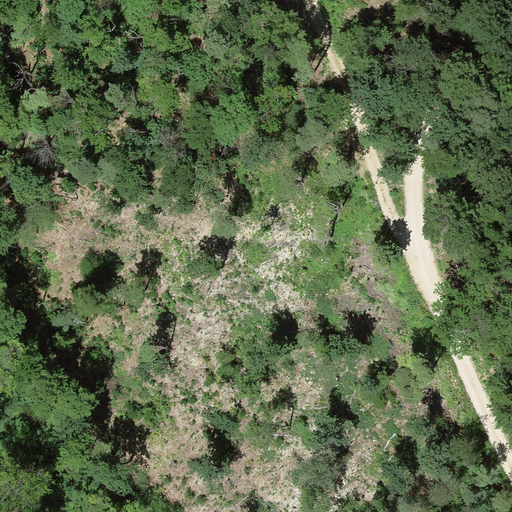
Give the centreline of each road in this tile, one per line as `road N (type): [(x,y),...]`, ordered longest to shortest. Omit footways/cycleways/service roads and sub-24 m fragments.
road 1 (track): [(511,470),(429,282),(417,198),(418,146),(454,95),(511,87)]
road 2 (track): [(429,282),(395,223),(315,0)]
